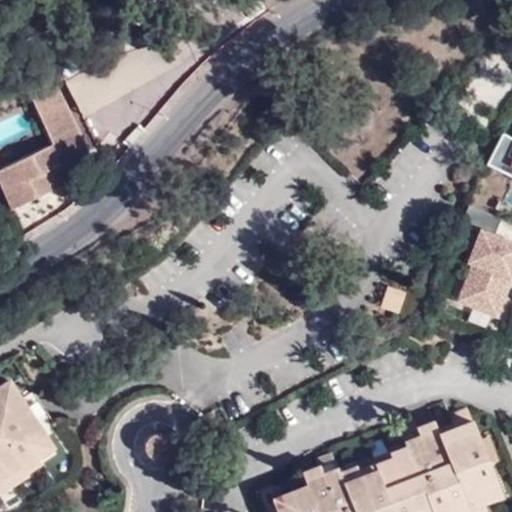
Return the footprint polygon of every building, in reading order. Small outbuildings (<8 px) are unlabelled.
[(90,134),(203,86),(179,30),(66,78),(90,134)] [(54,148),(27,160),(0,172),(0,184),(12,211),(80,180),(72,162),(88,154),(53,81),(29,93),(50,138),(54,148)] [(511,137),(505,135),(490,165),(511,176),(511,137)] [(22,150),(27,160),(54,148),(50,138),(22,150)] [(458,225),(478,233),(491,238),(498,219),(466,206),(458,225)] [(511,245),(491,238),(478,233),(466,263),(471,264),(457,301),(493,316),(511,266),(511,245)] [(401,291),(384,285),(377,305),(395,311),(401,291)] [(28,447),(43,437),(6,382),(0,385),(0,480),(21,467),(25,474),(26,476),(40,467),(34,457),(28,447)] [(475,490),(492,484),(462,408),(445,414),(448,422),(450,428),(435,434),(432,428),(416,435),(412,428),(409,420),(394,427),(402,446),(383,454),(386,459),(353,472),(351,466),(334,473),(325,453),(310,459),(313,466),(318,479),(302,485),(268,499),(272,511),(453,511),(479,502),(475,490)] [(416,435),(432,428),(429,421),(412,428),(416,435)] [(450,428),(448,422),(432,428),(435,434),(450,428)] [(162,431),(154,431),(147,434),(142,441),(142,451),(147,458),(155,461),(162,459),(169,455),(172,448),(171,441),(168,436),(162,431)] [(50,447),(43,437),(28,447),(34,457),(50,447)] [(297,473),(302,485),(318,479),(313,466),(297,473)] [(0,490),(25,474),(21,467),(0,480),(0,490)] [(497,495),(492,484),(475,490),(479,502),(497,495)] [(477,511),(482,510),(479,502),(453,511),(477,511)]
